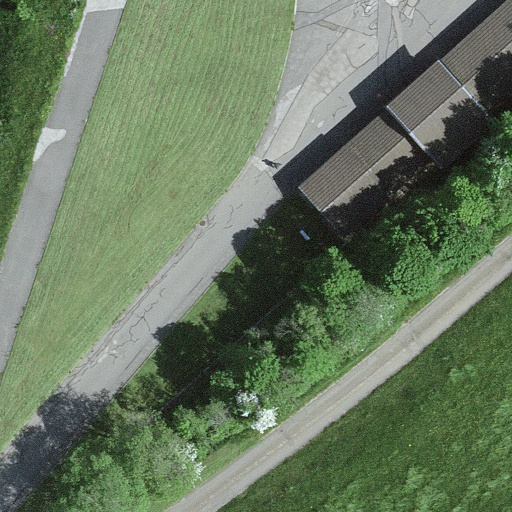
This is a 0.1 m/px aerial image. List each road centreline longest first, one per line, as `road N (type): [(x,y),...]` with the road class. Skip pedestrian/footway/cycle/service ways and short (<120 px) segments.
road 1 (residential): [(0,490),(265,173),(449,0)]
road 2 (unclassified): [(186,511),(511,252)]
